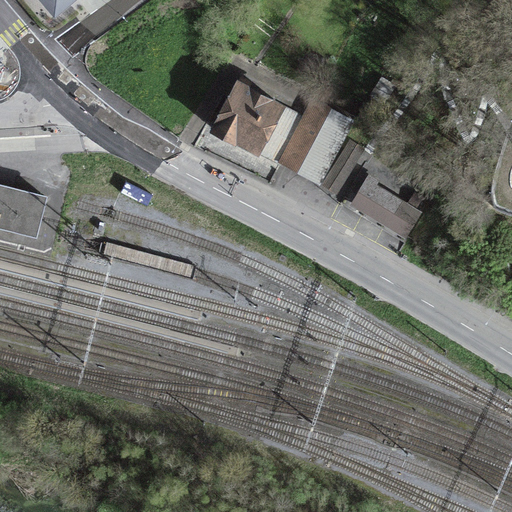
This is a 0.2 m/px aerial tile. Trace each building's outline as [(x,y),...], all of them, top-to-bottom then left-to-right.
[(44,0),(55,12),(68,0),(44,0)] [(392,79),(390,82),(381,77),(370,95),(383,103),(397,82),(392,79)] [(234,140),(235,138),(280,162),(305,118),(237,82),(212,128),(234,140)] [(316,97),(305,118),(280,162),(319,182),(353,120),(323,104),(332,88),(323,83),(316,97)] [(323,183),(336,191),(362,149),(350,141),(323,183)] [(0,170),(0,183),(20,188),(23,176),(0,170)] [(368,176),(352,202),(406,235),(419,214),(374,186),(377,182),(368,176)] [(45,196),(0,184),(0,225),(35,234),(45,196)]
